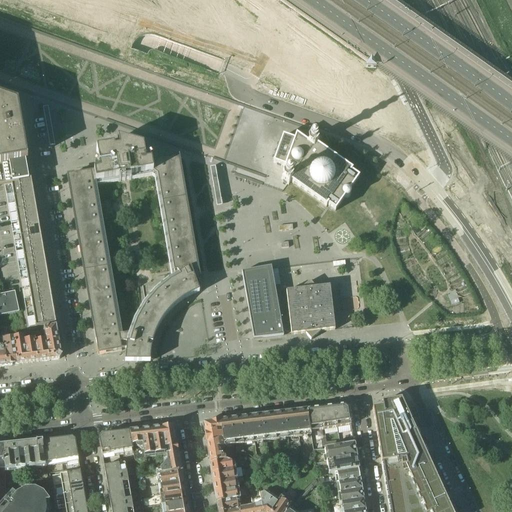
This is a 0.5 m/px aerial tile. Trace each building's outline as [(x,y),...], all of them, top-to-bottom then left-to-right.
[(297,13),(247,83),(289,98),(294,91),(311,103),(314,104),(373,125),(386,89),(375,68),(297,13)] [(255,109),(159,75),(165,56),(154,52),(153,52),(152,52),(151,52),(150,53),(149,53),(148,54),(147,55),(147,56),(140,54),(130,50),(126,62),(125,61),(124,62),(52,37),(0,18),(0,83),(32,97),(35,98),(34,99),(35,99),(42,140),(53,139),(50,125),(57,105),(72,110),(176,147),(202,158),(202,159),(209,200),(220,198),(217,183),(224,164),(234,167),(235,165),(224,161),(244,108),(254,112),(255,109)] [(30,181),(17,105),(0,99),(0,187),(11,186),(10,184),(30,181)] [(349,192),(358,178),(350,173),(352,171),(316,146),(318,143),(311,138),(307,143),(295,135),(293,141),(282,137),(281,140),(280,140),(272,160),(274,161),(272,164),(284,168),(282,173),(284,175),(280,180),(288,186),(290,183),(326,208),(327,206),(335,212),(344,199),(345,199),(346,199),(347,199),(348,198),(349,197),(350,196),(350,195),(350,194),(350,193),(349,192)] [(145,164),(143,153),(142,149),(117,141),(118,150),(114,150),(113,148),(95,152),(97,161),(98,166),(99,171),(94,172),(96,183),(152,173),(150,163),(145,164)] [(119,336),(92,184),(96,183),(94,172),(67,177),(88,301),(97,355),(121,351),(121,349),(125,350),(124,363),(150,363),(150,357),(150,355),(150,353),(151,350),(151,346),(152,344),(152,342),(153,339),(154,337),(155,335),(156,333),(157,331),(158,329),(160,325),(162,321),(165,318),(166,316),(169,313),(170,311),(173,309),(175,306),(178,304),(181,302),(182,301),(185,300),(188,298),(191,296),(193,295),(199,293),(194,281),(198,280),(198,281),(199,281),(178,158),(150,163),(152,173),(153,173),(157,176),(173,272),(176,272),(179,277),(169,283),(156,294),(145,307),(136,322),(132,334),(119,336)] [(32,190),(30,181),(10,184),(11,186),(12,194),(32,190)] [(34,200),(32,190),(12,194),(14,203),(34,200)] [(35,209),(34,200),(14,203),(15,213),(35,209)] [(37,219),(35,209),(15,213),(17,222),(37,219)] [(38,229),(37,219),(17,222),(19,232),(38,229)] [(40,238),(38,229),(19,232),(20,242),(40,238)] [(42,248),(40,238),(20,242),(22,251),(42,248)] [(43,257),(42,248),(22,251),(23,261),(43,257)] [(45,267),(43,257),(23,261),(25,270),(45,267)] [(47,277),(45,267),(25,270),(27,280),(47,277)] [(241,273),(253,340),(282,335),(271,269),(271,267),(241,273)] [(48,286),(47,277),(27,280),(28,290),(48,286)] [(285,292),(290,332),(291,336),(305,334),(311,341),(320,332),(334,330),(329,287),(315,288),(309,282),(299,290),(285,292)] [(50,296),(48,286),(28,290),(30,299),(50,296)] [(0,317),(19,313),(14,292),(0,295),(0,317)] [(52,305),(50,296),(30,299),(32,309),(52,305)] [(53,315),(52,305),(32,309),(33,318),(53,315)] [(55,325),(53,315),(33,318),(35,328),(55,325)] [(2,338),(12,337),(11,325),(1,327),(2,338)] [(60,357),(55,327),(42,329),(44,340),(46,361),(58,360),(60,357)] [(46,361),(44,340),(40,341),(39,332),(30,333),(31,341),(33,340),(34,342),(36,363),(46,361)] [(36,363),(34,342),(33,340),(31,341),(30,341),(29,333),(23,333),(24,341),(21,342),(24,364),(36,363)] [(21,338),(11,339),(15,365),(24,364),(21,342),(21,338)] [(2,340),(3,348),(5,366),(15,365),(11,339),(2,340)] [(450,511),(402,404),(372,409),(388,511),(450,511)] [(350,426),(347,409),(344,407),(333,408),(336,428),(350,426)] [(336,428),(333,408),(320,410),(323,431),(336,428)] [(323,431),(320,410),(306,411),(310,433),(323,431)] [(299,440),(311,438),(310,433),(306,411),(283,414),(287,441),(299,439),(299,440)] [(287,441),(283,414),(260,417),(264,443),(265,444),(276,442),(276,443),(287,441)] [(264,443),(260,417),(239,419),(243,444),(253,443),(253,445),(264,443)] [(243,444),(239,419),(219,422),(224,447),(235,445),(236,453),(243,452),(242,444),(243,444)] [(219,422),(205,423),(203,424),(203,426),(209,463),(227,461),(225,460),(225,459),(221,456),(220,449),(224,448),(224,447),(219,422)] [(161,428),(165,457),(166,462),(160,471),(155,472),(156,477),(158,477),(181,473),(173,430),(173,427),(161,428)] [(161,428),(150,430),(154,458),(165,457),(161,428)] [(154,458),(150,430),(139,431),(142,449),(144,460),(154,458)] [(142,449),(139,431),(129,432),(131,446),(132,454),(134,461),(144,460),(142,449)] [(132,454),(131,446),(129,432),(119,433),(110,434),(101,436),(98,439),(101,456),(113,454),(113,457),(132,454)] [(77,459),(74,441),(71,439),(42,442),(45,464),(55,463),(56,466),(66,464),(66,461),(77,459)] [(42,442),(32,443),(35,469),(46,468),(45,464),(42,442)] [(32,443),(22,444),(25,470),(35,469),(32,443)] [(25,470),(22,444),(12,446),(15,472),(25,470)] [(15,472),(12,446),(3,447),(6,473),(15,472)] [(356,458),(354,446),(336,449),(322,451),(323,463),(328,462),(328,463),(356,458)] [(328,463),(326,463),(327,468),(329,468),(330,475),(337,474),(358,470),(356,458),(328,463)] [(227,461),(209,463),(211,473),(234,469),(233,463),(231,464),(227,461)] [(103,467),(106,481),(127,477),(124,463),(103,467)] [(234,469),(211,473),(213,483),(236,479),(234,469)] [(358,470),(337,474),(338,484),(359,480),(358,470)] [(59,475),(52,476),(54,486),(81,482),(80,472),(59,475)] [(181,473),(158,477),(159,483),(157,483),(157,487),(159,487),(182,483),(181,473)] [(127,477),(106,481),(108,494),(129,490),(127,477)] [(236,479),(213,483),(214,493),(238,489),(236,479)] [(359,480),(338,484),(339,489),(337,490),(337,494),(340,493),(361,490),(359,480)] [(81,482),(54,486),(54,490),(55,490),(57,496),(83,492),(81,482)] [(182,483),(159,487),(160,493),(158,493),(159,497),(161,496),(184,492),(182,483)] [(310,485),(293,502),(297,505),(313,488),(310,485)] [(49,511),(50,511),(48,501),(42,493),(34,490),(34,486),(25,486),(25,490),(18,495),(5,511),(0,510),(0,511),(49,511)] [(238,489),(214,493),(216,503),(238,500),(240,499),(238,489)] [(129,490),(108,494),(110,508),(131,504),(129,490)] [(361,490),(340,493),(341,503),(363,500),(361,490)] [(57,496),(55,496),(56,500),(63,499),(64,505),(85,502),(83,492),(57,496)] [(184,492),(161,496),(162,503),(160,503),(161,506),(163,506),(186,502),(184,492)] [(259,496),(260,501),(262,511),(272,511),(276,506),(275,505),(277,502),(267,494),(259,496)] [(277,502),(275,505),(276,506),(272,511),(284,511),(287,509),(290,505),(280,498),(277,502)] [(238,500),(216,503),(217,511),(235,511),(235,510),(239,509),(238,500)] [(363,500),(341,503),(342,511),(350,511),(364,510),(363,500)] [(252,507),(239,509),(235,510),(235,511),(262,511),(260,501),(251,503),(252,507)] [(64,505),(57,507),(58,510),(65,509),(65,511),(85,511),(87,511),(85,502),(64,505)] [(186,502),(163,506),(164,511),(163,511),(187,511),(186,502)]
